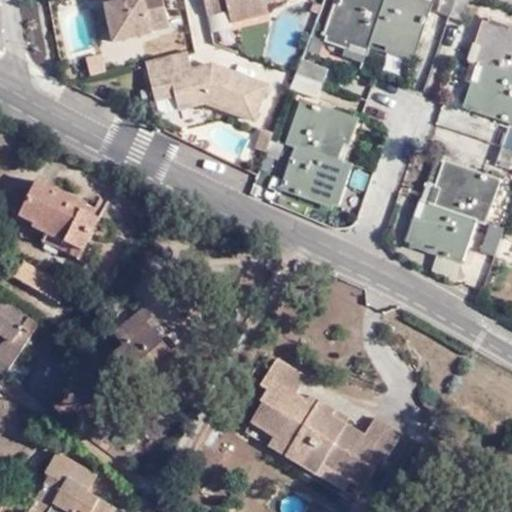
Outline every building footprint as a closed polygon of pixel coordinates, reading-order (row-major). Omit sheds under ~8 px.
[(139,0),(127,3),(109,6),(116,43),(151,35),(153,32),(171,28),(165,0),(139,0)] [(207,0),(211,15),(234,9),(236,22),(274,14),(272,5),(294,0),(207,0)] [(386,0),(385,3),(377,0),(338,0),(324,41),(347,49),(349,50),(352,44),(369,51),(373,42),(392,49),(390,54),(415,63),(434,10),(405,0),(386,0)] [(463,26),(472,0),(442,0),(437,15),(463,26)] [(473,86),(465,110),(511,127),(511,31),(485,22),(477,44),(483,47),(477,66),(472,65),(466,84),(473,86)] [(349,50),(347,49),(344,57),(365,64),(369,51),(352,44),(349,50)] [(189,54),(147,63),(157,102),(176,98),(179,111),(205,105),(256,123),(270,88),(214,67),(211,77),(203,78),(202,70),(192,72),(189,54)] [(304,62),(299,76),(293,91),(319,100),(329,71),(304,62)] [(214,67),(202,70),(203,78),(211,77),(214,67)] [(358,120),(304,102),(289,145),(297,148),(284,191),(336,209),(345,186),(338,183),(345,165),(336,162),(343,143),(349,146),(358,120)] [(256,148),(267,153),(273,140),(275,135),(264,130),(256,148)] [(497,161),(511,166),(511,134),(508,133),(497,161)] [(267,153),(266,157),(279,162),(285,144),(273,140),(267,153)] [(420,204),(413,223),(405,247),(438,258),(458,265),(473,222),(483,226),(498,182),(446,163),(437,189),(430,187),(424,205),(420,204)] [(64,245),(83,254),(101,215),(35,184),(19,220),(33,227),(33,231),(45,237),(64,245)] [(511,227),(511,226),(505,224),(502,232),(496,251),(503,253),(511,227)] [(478,254),(492,259),(496,251),(502,232),(488,228),(478,254)] [(78,265),(83,254),(64,245),(45,237),(41,247),(78,265)] [(458,265),(438,258),(434,273),(457,281),(462,266),(458,265)] [(22,276),(64,297),(72,281),(29,261),(22,276)] [(0,332),(8,338),(0,348),(0,369),(8,375),(20,356),(39,324),(30,318),(0,297),(0,332)] [(147,310),(116,334),(126,347),(112,358),(140,396),(184,361),(157,326),(158,323),(147,310)] [(20,356),(8,375),(20,384),(33,365),(20,356)] [(315,464),(344,480),(356,487),(371,461),(375,463),(393,431),(368,417),(357,434),(337,424),(324,416),(327,410),(311,401),(308,406),(297,399),(287,394),(298,375),(267,358),(251,384),(257,389),(251,400),(253,401),(243,421),(266,434),(283,444),(276,455),(310,473),(315,464)] [(301,395),(297,399),(308,406),(311,401),(301,395)] [(341,417),(327,410),(324,416),(337,424),(341,417)] [(143,440),(132,429),(119,441),(130,452),(143,440)] [(260,445),(276,455),(283,444),(266,434),(260,445)] [(48,475),(36,495),(30,506),(26,511),(114,511),(116,510),(97,500),(94,505),(84,498),(87,493),(97,477),(56,453),(44,472),(48,475)] [(338,490),(344,480),(315,464),(310,473),(338,490)] [(229,488),(230,503),(239,502),(238,487),(229,488)] [(97,500),(87,493),(84,498),(94,505),(97,500)]
